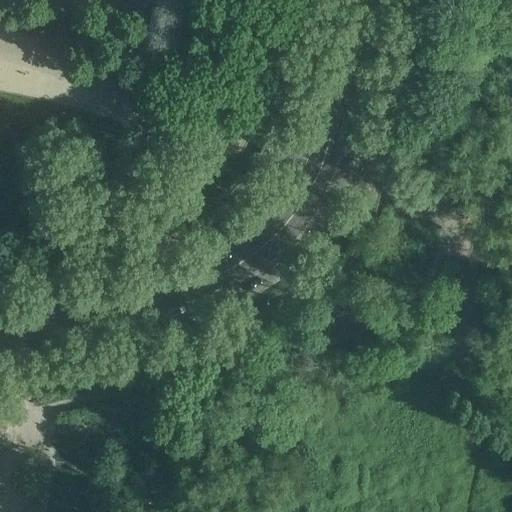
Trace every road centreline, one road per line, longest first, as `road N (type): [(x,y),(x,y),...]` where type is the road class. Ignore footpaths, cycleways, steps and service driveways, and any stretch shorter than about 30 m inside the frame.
road 1 (secondary): [(0,353),(208,308),(255,289),(292,261),(321,228),(351,159),(391,0)]
road 2 (secondary): [(343,0),(308,149),(237,239),(176,269),(0,308)]
road 3 (residential): [(14,511),(26,425),(17,410),(0,409)]
